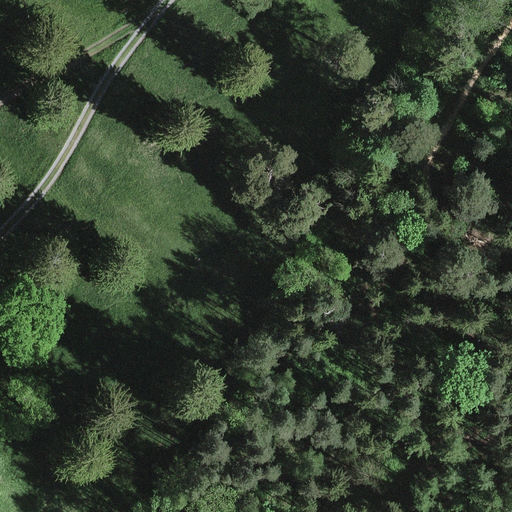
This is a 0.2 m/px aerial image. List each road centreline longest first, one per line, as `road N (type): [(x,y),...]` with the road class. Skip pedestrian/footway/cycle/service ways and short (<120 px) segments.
road 1 (track): [(0,233),(69,156),(111,64),(170,0)]
road 2 (track): [(0,102),(164,0)]
